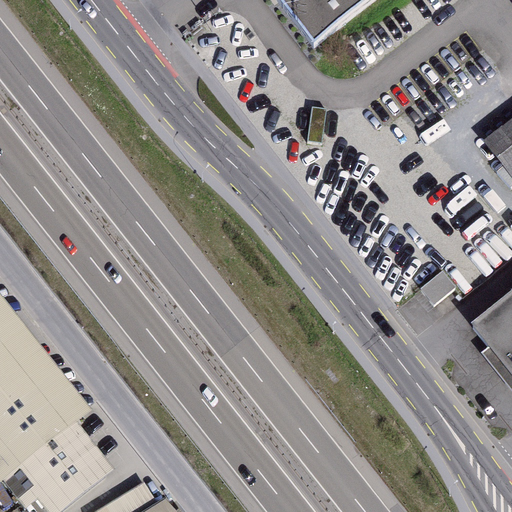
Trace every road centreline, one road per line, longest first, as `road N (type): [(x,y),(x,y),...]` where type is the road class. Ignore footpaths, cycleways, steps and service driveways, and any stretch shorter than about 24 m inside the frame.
road 1 (primary): [(506,511),(296,232),(177,109),(90,0)]
road 2 (motorway): [(366,511),(0,48)]
road 3 (motorway): [(0,145),(289,511)]
road 4 (residential): [(0,256),(200,511)]
